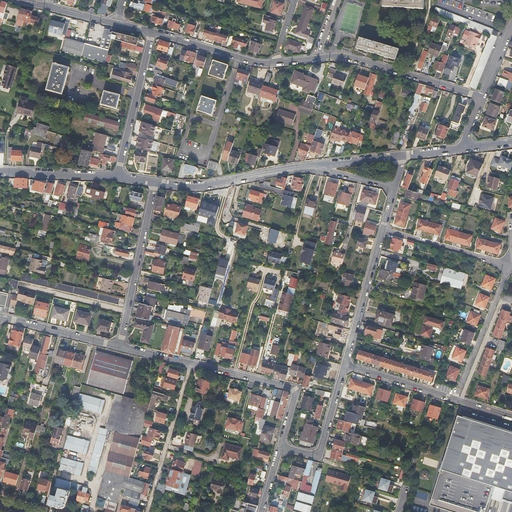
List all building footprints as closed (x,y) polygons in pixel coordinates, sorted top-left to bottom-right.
[(101,4),(98,14),(105,16),(108,6),(110,6),(112,0),(102,0),(102,4),(101,4)] [(146,3),(144,2),(136,0),(134,0),(132,8),(149,13),(150,12),(152,13),(152,12),(153,9),(154,7),(145,5),(146,3)] [(239,0),(239,3),(261,9),(263,0),(239,0)] [(383,0),(383,7),(423,9),(424,0),(383,0)] [(274,2),(271,13),(281,16),(284,4),(274,2)] [(319,13),(324,15),(328,5),(323,3),(319,13)] [(308,38),(310,34),(305,33),(306,31),(314,9),(306,6),(296,33),(308,38)] [(477,66),(469,87),(476,89),(478,84),(477,79),(480,79),(479,75),(482,74),(481,70),(484,70),(483,65),(486,64),(485,60),(488,60),(487,56),(490,55),(489,51),(491,50),(491,47),(493,46),(492,42),(496,41),(498,37),(497,37),(499,32),(494,30),(436,7),(433,14),(490,36),(477,66)] [(22,27),(27,11),(22,9),(17,25),(22,27)] [(165,19),(169,20),(169,18),(170,14),(153,9),(152,12),(166,16),(165,19)] [(29,35),(34,37),(40,18),(32,16),(33,12),(27,11),(22,27),(19,38),(22,39),(24,34),(29,35)] [(153,17),(152,22),(162,25),(163,20),(155,18),(156,15),(153,14),(152,17),(153,17)] [(170,21),(168,27),(178,30),(180,25),(175,24),(176,23),(177,23),(178,19),(176,19),(177,15),(171,14),(170,14),(169,18),(169,20),(168,21),(170,21)] [(268,20),(265,33),(268,33),(269,32),(273,33),(276,22),(274,21),(275,18),(268,16),(267,20),(268,20)] [(432,17),(426,33),(428,33),(430,29),(433,30),(434,27),(437,28),(440,20),(432,17)] [(59,34),(67,36),(71,24),(66,22),(65,24),(52,21),(49,31),(54,32),(53,35),(59,36),(59,34)] [(185,24),(185,25),(183,31),(186,32),(186,33),(191,34),(191,33),(194,33),(194,31),(194,27),(188,25),(185,24)] [(451,25),(447,35),(452,37),(453,34),(458,36),(461,29),(456,27),(451,25)] [(214,40),(216,34),(204,30),(203,35),(203,37),(206,38),(214,41),(214,40)] [(108,51),(112,39),(111,39),(113,33),(105,31),(101,48),(86,44),(82,56),(105,63),(108,51)] [(481,36),(470,32),(465,45),(475,49),(478,42),(479,40),(480,40),(481,36)] [(127,43),(137,46),(138,38),(113,33),(111,39),(112,39),(121,41),(127,43)] [(216,34),(214,40),(226,44),(228,37),(216,34)] [(82,56),(86,44),(67,38),(63,51),(82,56)] [(246,49),(248,42),(234,38),(232,46),(237,48),(237,49),(241,50),(242,48),(246,49)] [(306,49),(311,51),(315,39),(310,38),(308,43),(306,49)] [(360,38),(357,48),(396,60),(399,49),(360,38)] [(288,40),(285,47),(299,53),(302,45),(288,40)] [(137,46),(127,43),(121,41),(120,46),(135,51),(136,50),(143,52),(144,48),(137,46)] [(161,44),(159,44),(158,49),(167,52),(170,44),(162,41),(161,44)] [(252,41),(250,49),(259,53),(262,45),(252,41)] [(431,44),(428,53),(439,57),(440,53),(442,48),(431,44)] [(191,52),(190,53),(188,52),(183,51),(181,59),(193,62),(196,53),(191,51),(191,52)] [(422,69),(428,53),(424,51),(418,68),(422,69)] [(440,53),(439,57),(444,59),(442,64),(437,62),(434,69),(442,72),(445,65),(448,56),(444,55),(440,53)] [(196,64),(204,67),(207,58),(199,56),(196,64)] [(461,60),(450,56),(448,64),(449,64),(445,73),(450,75),(453,65),(458,67),(461,60)] [(160,57),(157,66),(160,67),(165,68),(166,69),(169,60),(160,57)] [(214,60),(209,75),(224,79),(229,65),(214,60)] [(54,63),(47,90),(62,94),(70,67),(54,63)] [(10,88),(12,89),(18,68),(8,65),(4,75),(5,76),(2,86),(4,86),(10,88)] [(343,87),(347,77),(336,73),(337,70),(331,68),(327,76),(332,78),(333,75),(335,75),(332,83),(343,87)] [(243,83),(246,84),(250,73),(238,69),(236,78),(243,81),(243,83)] [(318,79),(295,71),(291,82),(304,87),(303,90),(309,92),(310,90),(314,92),(318,79)] [(511,73),(504,71),(502,75),(511,78),(510,81),(511,81),(511,73)] [(121,74),(114,72),(112,77),(131,83),(132,78),(131,77),(121,74)] [(156,79),(154,85),(162,88),(165,80),(164,79),(164,76),(162,76),(157,74),(156,79)] [(369,78),(358,74),(355,85),(365,89),(369,78)] [(371,74),(364,94),(369,95),(376,76),(371,74)] [(505,88),(508,80),(501,78),(498,85),(505,88)] [(249,91),(261,95),(261,94),(264,86),(265,84),(253,80),(249,91)] [(415,94),(419,95),(420,95),(423,85),(419,83),(415,94)] [(162,88),(154,85),(152,89),(154,90),(153,94),(161,97),(163,88),(162,88)] [(271,90),(271,88),(264,86),(261,94),(268,97),(268,99),(272,100),(276,102),(277,98),(280,98),(282,92),(274,89),(273,91),(271,90)] [(432,95),(434,90),(434,88),(427,86),(424,92),(432,95)] [(401,95),(408,98),(410,92),(403,90),(401,95)] [(492,100),(499,103),(504,93),(496,90),(492,100)] [(101,104),(116,108),(117,105),(118,105),(120,99),(118,99),(119,95),(105,91),(101,104)] [(157,97),(148,94),(146,100),(155,103),(157,97)] [(300,106),(313,110),(317,98),(308,95),(306,102),(302,101),(300,106)] [(203,96),(198,110),(213,115),(217,101),(203,96)] [(430,98),(424,96),(419,110),(425,113),(430,98)] [(22,98),(18,112),(33,116),(35,105),(27,103),(28,99),(22,98)] [(382,103),(377,101),(370,122),(371,122),(369,127),(373,128),(376,120),(377,120),(380,113),(379,112),(382,103)] [(459,103),(456,110),(460,112),(460,113),(462,114),(466,103),(463,102),(462,104),(459,103)] [(491,103),(487,115),(497,118),(501,106),(491,103)] [(161,115),(163,110),(147,105),(145,110),(157,114),(161,115)] [(311,114),(313,110),(300,106),(299,110),(311,114)] [(276,119),(282,122),(283,120),(292,123),(296,114),(280,109),(276,119)] [(118,130),(120,123),(86,113),(84,121),(118,130)] [(497,118),(487,115),(486,115),(483,127),(494,130),(497,121),(497,118)] [(140,135),(144,136),(145,130),(147,124),(142,123),(139,133),(133,132),(133,135),(139,137),(140,135)] [(436,135),(445,138),(449,128),(444,126),(441,125),(440,125),(436,135)] [(336,138),(341,140),(342,139),(347,141),(350,132),(340,129),(340,127),(335,126),(330,139),(335,140),(336,140),(336,138)] [(46,137),(48,131),(45,131),(37,128),(33,127),(31,133),(46,137)] [(319,128),(317,127),(313,140),(314,141),(311,150),(321,153),(324,145),(316,142),(317,139),(319,140),(322,131),(319,129),(319,128)] [(418,137),(426,140),(429,130),(421,127),(418,137)] [(392,145),(396,146),(401,131),(398,130),(392,145)] [(354,141),(362,144),(365,136),(352,131),(348,141),(354,143),(354,141)] [(97,132),(93,145),(94,145),(104,148),(107,135),(97,132)] [(54,146),(61,148),(63,142),(65,136),(58,134),(54,146)] [(147,151),(150,152),(154,141),(148,139),(147,140),(140,138),(138,146),(145,148),(145,150),(147,151)] [(313,139),(309,138),(307,141),(308,141),(307,144),(306,144),(306,145),(301,143),(298,153),(302,154),(301,159),(306,160),(313,139)] [(263,149),(262,151),(264,152),(268,154),(271,155),(275,156),(279,144),(274,142),(273,146),(267,144),(266,146),(264,145),(263,149)] [(104,148),(94,145),(93,151),(103,153),(105,148),(104,148)] [(12,147),(9,147),(9,159),(12,159),(12,161),(22,161),(22,151),(12,151),(12,147)] [(30,156),(40,159),(42,149),(31,147),(30,156)] [(223,159),(228,161),(232,151),(232,148),(230,148),(227,147),(223,159)] [(260,158),(262,151),(263,149),(259,148),(258,152),(255,151),(254,155),(247,153),(244,162),(255,165),(258,157),(260,158)] [(92,153),(83,150),(79,164),(85,166),(85,165),(89,166),(91,158),(92,153)] [(232,151),(228,161),(238,163),(241,153),(232,151)] [(147,154),(137,153),(137,155),(136,158),(136,162),(146,163),(147,154)] [(116,163),(117,158),(105,154),(102,165),(103,165),(102,170),(106,170),(107,166),(105,165),(106,160),(116,163)] [(500,160),(499,165),(511,170),(511,166),(511,160),(502,156),(500,160)] [(91,158),(89,166),(94,167),(97,168),(98,164),(99,164),(100,160),(91,158)] [(174,159),(164,158),(162,170),(172,171),(174,159)] [(499,165),(500,160),(494,158),(491,165),(498,167),(499,165)] [(207,168),(215,170),(218,163),(209,160),(207,168)] [(467,172),(478,176),(483,164),(472,160),(467,172)] [(196,167),(186,164),(184,173),(189,174),(189,173),(194,174),(196,167)] [(451,171),(439,166),(435,175),(448,180),(451,171)] [(428,169),(425,168),(424,171),(425,171),(424,175),(426,176),(423,183),(427,185),(430,178),(433,170),(428,168),(428,169)] [(403,188),(408,190),(413,176),(408,174),(405,183),(405,182),(403,188)] [(449,194),(456,197),(458,191),(456,191),(460,182),(459,182),(460,179),(452,176),(452,179),(448,188),(451,189),(449,194)] [(500,179),(490,176),(489,180),(487,184),(488,184),(487,188),(496,191),(500,179)] [(303,179),(295,177),(292,188),(301,191),(303,185),(301,184),(303,179)] [(27,188),(28,179),(15,178),(15,187),(19,187),(23,187),(27,188)] [(278,179),(277,185),(281,186),(284,187),(283,189),(284,190),(285,190),(287,180),(282,179),(282,180),(278,179)] [(45,184),(30,180),(30,191),(35,193),(36,190),(43,192),(45,184)] [(74,181),(73,181),(68,196),(75,198),(76,194),(79,186),(81,181),(74,181)] [(328,182),(325,194),(335,197),(338,184),(328,182)] [(60,194),(63,195),(66,186),(58,184),(54,195),(59,197),(60,194)] [(340,192),(337,202),(348,206),(351,195),(352,195),(353,188),(349,187),(347,194),(340,192)] [(89,190),(86,189),(85,193),(93,195),(93,196),(100,198),(100,197),(104,198),(105,193),(89,189),(89,190)] [(262,193),(248,189),(246,197),(252,199),(252,201),(259,203),(262,193)] [(283,194),(284,194),(283,198),(281,205),(291,208),(294,197),(292,196),(294,192),(285,190),(284,190),(283,194)] [(364,190),(361,200),(375,204),(377,199),(375,199),(376,194),(364,190)] [(418,192),(408,190),(406,198),(416,201),(418,192)] [(132,195),(131,199),(129,198),(128,201),(134,203),(133,207),(140,209),(141,205),(140,204),(143,194),(132,191),(132,195)] [(483,194),(482,198),(481,198),(480,202),(480,203),(479,206),(491,210),(494,197),(483,194)] [(157,196),(154,210),(161,212),(165,198),(157,196)] [(188,196),(186,206),(191,207),(197,209),(200,200),(188,196)] [(304,212),(313,215),(317,200),(312,199),(312,200),(307,199),(304,212)] [(49,202),(48,206),(58,209),(60,203),(50,200),(49,202)] [(218,207),(203,202),(198,214),(208,217),(206,223),(212,225),(218,207)] [(402,202),(395,224),(405,227),(411,204),(402,202)] [(176,205),(175,206),(171,205),(166,204),(163,216),(171,217),(171,216),(175,217),(178,218),(182,206),(176,205)] [(367,207),(359,205),(355,219),(363,221),(367,207)] [(246,206),(244,211),(247,212),(245,217),(256,220),(257,216),(260,217),(261,210),(246,206)] [(51,215),(45,213),(41,230),(46,231),(47,231),(51,215)] [(121,223),(133,226),(135,218),(123,215),(121,223)] [(492,229),(501,232),(505,222),(496,218),(492,229)] [(420,219),(417,229),(439,235),(442,225),(420,219)] [(364,229),(363,235),(369,237),(370,233),(374,234),(376,227),(369,224),(370,221),(367,220),(364,229)] [(181,221),(180,227),(198,232),(200,224),(192,222),(191,224),(181,221)] [(132,231),(133,226),(121,223),(118,222),(117,227),(121,228),(121,229),(132,231)] [(247,226),(239,223),(236,233),(245,235),(247,226)] [(331,236),(334,237),(337,228),(329,226),(325,244),(332,246),(334,240),(330,239),(331,236)] [(363,235),(364,229),(353,226),(351,232),(361,234),(363,235)] [(102,238),(104,242),(107,242),(112,244),(115,231),(107,229),(104,228),(102,238)] [(448,228),(446,239),(470,246),(473,235),(448,228)] [(46,231),(41,230),(38,229),(37,237),(44,239),(46,231)] [(278,231),(270,229),(267,241),(275,243),(278,231)] [(173,233),(163,230),(160,240),(166,242),(165,244),(175,247),(176,243),(175,242),(172,241),(171,242),(170,242),(173,233)] [(99,235),(89,233),(87,241),(92,242),(97,243),(99,235)] [(362,239),(363,235),(361,234),(357,245),(365,248),(368,241),(362,239)] [(403,241),(393,238),(390,249),(398,251),(399,249),(400,250),(403,241)] [(479,238),(477,247),(498,254),(501,244),(479,238)] [(312,264),(317,243),(307,240),(301,262),(312,264)] [(16,249),(0,245),(0,251),(11,254),(10,255),(14,256),(16,249)] [(81,245),(77,258),(89,261),(91,250),(86,249),(87,246),(81,245)] [(157,245),(155,253),(165,256),(167,248),(157,245)] [(116,253),(129,257),(130,251),(117,248),(116,253)] [(155,253),(145,251),(145,254),(159,258),(158,261),(155,260),(153,272),(163,274),(166,263),(163,262),(165,256),(155,253)] [(191,251),(189,258),(189,259),(196,261),(197,253),(191,251)] [(334,251),(331,261),(342,264),(345,254),(334,251)] [(286,265),(288,258),(283,256),(283,255),(271,252),(271,254),(270,254),(269,254),(268,258),(269,259),(269,261),(273,262),(273,263),(277,264),(281,265),(281,264),(286,265)] [(0,258),(0,268),(7,270),(9,258),(1,256),(0,258)] [(41,268),(39,268),(41,260),(32,258),(29,270),(41,273),(42,269),(41,268)] [(228,260),(218,258),(215,275),(225,276),(228,260)] [(389,261),(386,269),(395,272),(396,272),(398,263),(389,261)] [(445,267),(443,276),(445,279),(443,284),(462,289),(466,273),(445,267)] [(185,268),(182,277),(189,278),(189,280),(193,281),(196,271),(185,268)] [(386,269),(382,268),(379,278),(386,280),(387,275),(389,276),(389,273),(394,274),(393,276),(402,279),(403,275),(394,272),(395,272),(386,269)] [(346,285),(350,286),(354,275),(345,273),(343,281),(346,282),(346,285)] [(23,274),(21,281),(118,305),(120,298),(23,274)] [(495,279),(486,275),(482,286),(491,290),(495,279)] [(149,283),(148,289),(158,291),(161,292),(163,293),(165,285),(160,284),(161,281),(145,277),(144,282),(149,283)] [(289,287),(297,288),(298,279),(291,277),(289,287)] [(101,290),(109,292),(110,289),(112,289),(114,281),(104,278),(101,290)] [(258,293),(261,281),(250,278),(247,287),(253,288),(252,291),(258,293)] [(277,281),(266,278),(264,288),(270,290),(270,289),(274,290),(273,297),(271,296),(270,300),(276,302),(279,290),(276,289),(277,281)] [(12,279),(10,287),(17,288),(19,280),(12,279)] [(415,282),(411,298),(422,301),(426,285),(415,282)] [(202,292),(199,302),(208,304),(212,289),(201,286),(199,292),(202,292)] [(34,305),(37,294),(29,291),(28,296),(24,296),(25,290),(20,289),(18,296),(13,295),(11,304),(16,306),(17,300),(26,302),(26,303),(34,305)] [(282,293),(279,309),(290,312),(294,290),(291,289),(290,294),(282,293)] [(0,304),(6,306),(8,294),(0,291),(0,304)] [(347,296),(339,293),(336,303),(337,303),(336,308),(337,308),(336,313),(346,316),(347,311),(349,312),(351,302),(349,302),(350,297),(347,296)] [(489,297),(480,293),(476,304),(485,308),(489,297)] [(511,296),(505,294),(503,300),(511,303),(511,296)] [(167,310),(190,316),(192,308),(156,299),(146,296),(144,304),(152,306),(167,310)] [(38,302),(35,314),(46,317),(49,305),(38,302)] [(140,303),(137,317),(143,319),(149,320),(152,306),(144,304),(140,303)] [(55,306),(52,318),(67,322),(70,310),(55,306)] [(227,308),(221,306),(218,317),(237,322),(240,313),(231,311),(232,310),(226,308),(227,308)] [(192,308),(191,316),(205,318),(206,310),(192,308)] [(190,316),(167,310),(165,319),(188,325),(190,316)] [(493,335),(501,338),(511,313),(503,310),(493,335)] [(75,322),(89,326),(92,315),(78,311),(75,322)] [(395,315),(379,311),(376,322),(392,326),(395,315)] [(481,315),(472,311),(467,322),(476,326),(481,315)] [(346,323),(347,321),(348,322),(349,317),(334,313),(332,322),(345,326),(346,323)] [(445,322),(426,317),(424,323),(427,324),(427,326),(423,325),(421,335),(429,337),(433,326),(443,329),(445,322)] [(187,330),(188,325),(165,319),(164,324),(169,325),(179,328),(187,330)] [(111,323),(100,320),(97,330),(109,333),(111,323)] [(136,320),(134,326),(144,329),(142,341),(149,343),(154,325),(143,322),(136,320)] [(179,328),(169,325),(169,327),(163,351),(169,353),(173,354),(179,330),(179,328)] [(212,326),(211,329),(210,329),(208,335),(203,334),(199,347),(208,350),(210,345),(211,346),(215,327),(212,326)] [(382,331),(367,326),(365,332),(366,332),(365,335),(375,338),(374,341),(379,343),(382,331)] [(185,335),(187,330),(179,328),(179,330),(184,331),(183,334),(177,355),(180,355),(181,350),(185,335)] [(335,329),(332,339),(340,341),(343,331),(335,329)] [(12,338),(11,338),(11,340),(10,344),(20,346),(24,333),(14,330),(13,334),(12,338)] [(230,341),(226,357),(232,358),(236,342),(233,341),(236,331),(233,330),(231,338),(230,341)] [(475,333),(465,330),(461,340),(470,344),(475,333)] [(185,335),(181,350),(193,353),(195,343),(196,338),(185,335)] [(45,336),(40,353),(44,354),(46,347),(48,347),(49,344),(48,344),(49,337),(45,336)] [(23,347),(32,349),(33,345),(34,339),(26,337),(23,347)] [(507,342),(501,340),(497,349),(500,351),(499,354),(502,355),(503,353),(507,342)] [(215,354),(226,357),(230,342),(227,341),(225,347),(223,347),(223,345),(218,343),(215,354)] [(320,342),(317,355),(327,358),(329,353),(328,353),(330,345),(320,342)] [(427,361),(433,362),(434,358),(431,357),(433,348),(423,344),(421,351),(421,352),(421,354),(420,354),(419,358),(427,361)] [(33,345),(32,349),(29,357),(38,359),(41,348),(33,345)] [(271,354),(278,356),(281,346),(274,345),(271,354)] [(48,347),(46,347),(44,354),(45,355),(52,357),(54,349),(48,347)] [(243,363),(248,364),(250,355),(245,354),(247,348),(244,347),(240,362),(243,363)] [(466,351),(457,347),(452,358),(462,362),(466,351)] [(478,373),(486,376),(492,359),(494,355),(495,351),(487,348),(478,373)] [(64,364),(68,351),(59,349),(55,364),(63,366),(64,364)] [(250,355),(248,364),(256,367),(259,352),(251,350),(250,355)] [(359,350),(357,358),(432,382),(434,373),(359,350)] [(76,354),(68,351),(64,364),(73,366),(76,354)] [(45,355),(44,354),(40,353),(35,372),(38,373),(41,361),(43,361),(45,355)] [(76,354),(73,366),(83,369),(85,362),(84,362),(85,356),(76,354)] [(291,368),(290,374),(297,376),(299,366),(296,365),(298,355),(295,354),(293,360),(291,368)] [(12,365),(0,362),(0,364),(0,379),(5,381),(7,379),(9,372),(10,372),(12,365)] [(271,366),(272,363),(267,362),(267,364),(263,364),(262,369),(266,370),(265,373),(271,375),(272,372),(273,372),(275,368),(275,367),(271,366)] [(317,365),(313,376),(316,377),(320,378),(322,379),(323,375),(326,375),(327,370),(330,371),(331,367),(322,365),(322,366),(317,365)] [(306,368),(299,366),(297,376),(304,378),(306,368)] [(460,370),(450,366),(446,377),(455,380),(460,370)] [(288,371),(275,368),(273,372),(273,373),(280,375),(279,377),(286,379),(286,376),(289,377),(290,374),(291,368),(289,367),(288,371)] [(171,369),(169,376),(178,379),(180,371),(171,369)] [(303,385),(303,386),(308,388),(311,377),(309,376),(309,375),(306,374),(303,385)] [(164,378),(162,386),(175,390),(177,381),(164,378)] [(351,379),(349,388),(370,395),(373,385),(351,379)] [(203,382),(200,381),(199,385),(197,386),(196,389),(197,390),(197,391),(207,394),(211,382),(204,380),(203,382)] [(71,398),(78,400),(79,393),(81,388),(75,386),(71,398)] [(479,386),(476,395),(487,399),(490,389),(479,386)] [(229,392),(228,397),(239,400),(242,391),(230,388),(229,392)] [(379,388),(376,398),(387,401),(390,392),(379,388)] [(150,404),(149,408),(154,410),(154,408),(158,394),(158,392),(153,391),(150,404)] [(288,392),(285,391),(281,404),(278,416),(277,418),(283,420),(286,411),(290,395),(288,392)] [(42,396),(32,393),(29,403),(39,406),(42,396)] [(77,403),(76,406),(98,412),(102,400),(79,393),(78,400),(77,403)] [(114,426),(122,396),(116,394),(108,424),(113,425),(114,426)] [(252,394),(250,404),(255,405),(256,406),(259,407),(262,397),(252,394)] [(397,394),(394,403),(404,407),(407,397),(397,394)] [(326,399),(327,396),(320,395),(318,403),(321,403),(322,398),(326,399)] [(150,404),(122,396),(114,426),(113,425),(112,430),(116,431),(105,470),(125,476),(130,477),(141,438),(149,408),(150,404)] [(306,396),(303,407),(311,409),(314,398),(306,396)] [(266,398),(262,397),(259,407),(256,417),(261,418),(259,424),(260,425),(259,429),(263,430),(264,426),(266,419),(263,419),(265,410),(263,409),(266,398)] [(414,399),(411,409),(421,412),(424,402),(414,399)] [(196,419),(200,420),(203,409),(202,409),(202,406),(203,406),(205,402),(197,400),(196,407),(195,409),(193,408),(190,417),(191,417),(191,419),(194,419),(195,419),(196,419)] [(278,416),(281,404),(274,402),(271,414),(278,416)] [(354,404),(352,412),(362,416),(365,407),(354,404)] [(433,425),(435,426),(440,408),(430,405),(427,416),(435,418),(433,425)] [(2,427),(2,428),(7,429),(8,429),(11,416),(14,417),(16,410),(7,408),(5,418),(2,427)] [(160,412),(159,411),(156,420),(165,423),(167,414),(160,412)] [(362,420),(363,416),(362,416),(352,412),(347,411),(346,415),(348,416),(346,421),(352,423),(358,425),(359,419),(362,420)] [(73,418),(70,426),(93,432),(96,420),(74,414),(73,418)] [(509,431),(459,415),(441,469),(494,486),(505,490),(511,491),(511,433),(508,433),(509,431)] [(226,427),(242,431),(244,422),(240,421),(241,420),(237,419),(233,418),(232,418),(228,417),(226,427)] [(348,432),(349,433),(352,423),(346,421),(345,421),(340,420),(337,429),(347,432),(348,432)] [(29,438),(33,439),(37,425),(26,422),(22,433),(29,436),(29,438)] [(309,436),(312,425),(306,424),(303,435),(309,436)] [(317,427),(312,425),(309,436),(308,441),(313,442),(317,427)] [(275,429),(264,426),(263,430),(260,440),(271,443),(275,429)] [(55,427),(51,442),(59,444),(63,429),(55,427)] [(100,428),(87,474),(95,476),(107,430),(100,428)] [(151,428),(149,436),(159,439),(162,431),(151,428)] [(188,437),(184,449),(192,451),(194,446),(194,447),(197,434),(188,432),(187,437),(188,437)] [(347,432),(345,441),(345,442),(360,446),(363,436),(349,433),(348,432),(347,432)] [(67,436),(64,448),(83,454),(87,441),(67,436)] [(144,436),(142,443),(151,446),(151,444),(152,441),(153,438),(144,436)] [(333,449),(343,452),(345,442),(345,441),(336,439),(333,449)] [(243,448),(226,443),(222,457),(229,459),(230,456),(239,459),(243,448)] [(156,448),(149,446),(147,451),(145,450),(144,455),(146,455),(145,458),(150,460),(151,457),(153,458),(156,448)] [(270,453),(260,450),(257,449),(255,449),(254,454),(259,456),(269,458),(270,453)] [(357,461),(359,456),(347,453),(346,456),(342,454),(343,452),(333,449),(331,457),(340,460),(350,462),(351,460),(357,461)] [(62,457),(58,469),(74,474),(78,462),(62,457)] [(199,476),(203,461),(196,459),(192,474),(199,476)] [(308,459),(305,469),(304,474),(309,475),(313,460),(308,459)] [(183,473),(185,464),(178,462),(175,461),(172,469),(172,470),(183,473)] [(304,474),(305,469),(293,466),(289,477),(294,479),(296,474),(304,476),(304,474)] [(140,475),(139,476),(149,478),(151,468),(147,467),(146,472),(141,471),(140,475)] [(449,511),(485,511),(494,486),(441,469),(433,495),(429,505),(449,511)] [(114,511),(121,490),(125,477),(125,476),(105,470),(97,497),(98,497),(96,505),(106,508),(104,511),(114,511)] [(183,473),(172,470),(172,471),(166,488),(164,487),(159,486),(159,485),(158,485),(156,491),(164,494),(166,489),(185,495),(191,475),(183,473)] [(310,493),(315,494),(321,471),(317,470),(316,470),(310,493)] [(351,476),(329,470),(325,481),(342,485),(340,490),(347,491),(351,476)] [(16,486),(19,475),(7,471),(4,482),(16,486)] [(251,473),(248,483),(254,484),(256,476),(252,475),(253,473),(251,473)] [(294,479),(289,477),(283,475),(282,479),(286,481),(289,482),(287,486),(292,487),(297,489),(299,482),(302,483),(302,481),(294,479)] [(145,483),(125,477),(121,490),(126,491),(127,488),(142,493),(145,483)] [(41,478),(38,490),(45,492),(45,491),(48,492),(51,482),(49,481),(49,480),(41,478)] [(56,478),(54,486),(57,487),(60,488),(70,490),(80,493),(80,491),(82,485),(56,478)] [(226,482),(213,478),(210,488),(217,490),(216,492),(222,494),(226,482)] [(23,479),(20,488),(28,490),(31,481),(23,479)] [(390,481),(382,479),(379,488),(392,493),(394,486),(389,484),(390,481)] [(142,493),(140,497),(143,498),(145,493),(147,494),(150,483),(145,482),(145,483),(142,493)] [(57,487),(54,486),(48,504),(62,508),(65,507),(70,490),(60,488),(58,497),(54,495),(57,487)] [(285,498),(288,499),(292,487),(287,486),(285,494),(284,497),(284,498),(285,498)] [(86,493),(88,488),(85,487),(84,487),(83,491),(80,491),(80,493),(78,500),(84,502),(84,500),(86,493)] [(252,487),(250,495),(255,497),(256,494),(259,494),(260,490),(252,487)] [(140,497),(142,493),(127,488),(126,491),(124,495),(130,497),(140,500),(140,497)] [(310,511),(315,494),(310,493),(300,490),(293,511),(310,511)] [(375,492),(366,490),(363,500),(376,504),(379,497),(374,496),(375,492)] [(427,500),(428,493),(417,490),(415,497),(427,500)] [(511,491),(505,490),(502,500),(511,503),(511,491)] [(127,511),(135,511),(136,510),(138,504),(129,501),(128,505),(129,505),(128,507),(124,505),(122,505),(120,510),(127,511)] [(256,511),(258,505),(243,501),(240,511),(231,509),(230,511),(256,511)]
